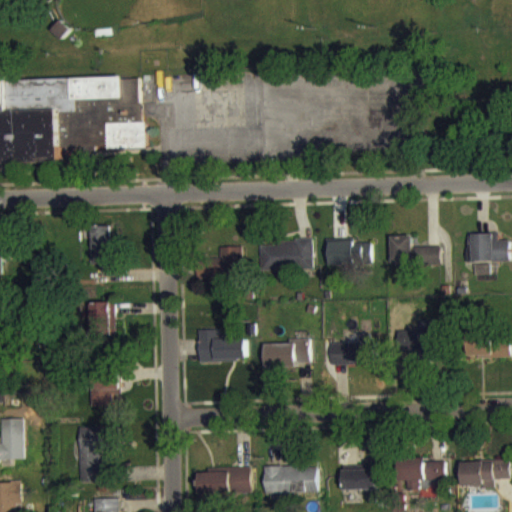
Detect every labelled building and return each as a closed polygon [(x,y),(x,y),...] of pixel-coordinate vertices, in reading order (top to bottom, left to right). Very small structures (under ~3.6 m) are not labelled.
[(0,172),(64,170),(64,160),(151,157),(150,130),(144,130),(143,85),(8,90),(8,86),(0,86),(0,172)] [(94,273),(116,273),(116,236),(94,236),(94,273)] [(511,271),(511,252),(511,249),(500,250),(500,243),(469,243),(469,271),(511,271)] [(443,256),(415,256),(415,245),(394,245),(394,274),(443,273),(443,256)] [(332,250),(333,275),(374,273),(373,252),(357,253),(357,249),(332,250)] [(262,251),(263,279),(316,278),(315,250),(262,251)] [(244,255),(223,256),(223,268),(203,269),(204,289),(245,287),(244,255)] [(117,312),(93,312),(93,343),(117,343),(117,312)] [(418,370),(444,369),(443,337),(423,338),(423,340),(399,340),(399,360),(418,359),(418,370)] [(250,369),(249,348),(220,349),(220,339),(201,339),(202,370),(250,369)] [(510,366),(510,340),(468,340),(468,366),(510,366)] [(334,352),(333,372),(377,373),(377,343),(363,343),(362,352),(334,352)] [(267,353),(268,376),(313,375),(312,348),(294,348),(295,353),(267,353)] [(3,380),(0,380),(0,408),(9,407),(3,380)] [(95,417),(116,417),(115,410),(122,410),(122,381),(95,381),(95,417)] [(82,436),(83,491),(104,491),(103,460),(122,460),(121,436),(82,436)] [(450,489),(450,469),(402,469),(402,490),(410,490),(410,498),(422,498),(422,489),(450,489)] [(511,488),(511,469),(465,471),(465,497),(498,496),(498,488),(511,488)] [(320,475),(267,477),(268,505),(321,503),(320,475)] [(256,503),(255,477),(203,479),(204,505),(256,503)] [(380,499),(380,478),(346,479),(346,499),(380,499)] [(24,511),(24,491),(0,491),(0,511),(24,511)]
